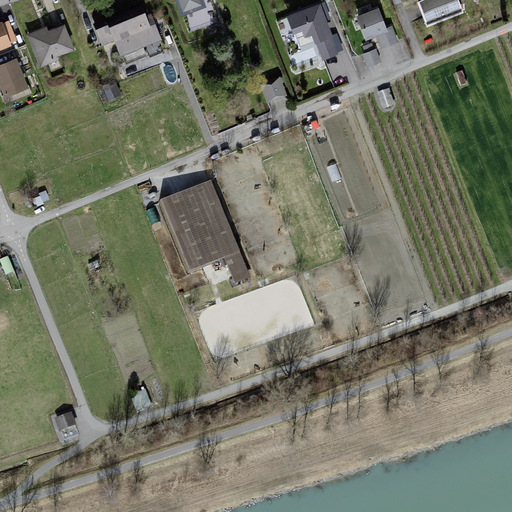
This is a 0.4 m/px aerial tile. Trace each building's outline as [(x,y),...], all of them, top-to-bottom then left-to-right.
[(176,0),(182,17),(209,7),(205,0),(176,0)] [(455,0),(421,0),(416,2),(425,27),(462,14),(455,0)] [(312,34),(322,60),(339,54),(326,20),(330,19),(324,2),(320,3),(320,2),(286,15),(293,34),(301,30),(304,38),(312,34)] [(378,9),(355,18),(364,41),(386,31),(378,9)] [(146,11),(92,31),(113,61),(162,42),(146,11)] [(9,21),(0,23),(0,50),(9,47),(8,45),(15,42),(9,21)] [(46,28),(25,35),(37,69),(54,63),(54,59),(74,52),(63,25),(47,32),(46,28)] [(376,45),(362,51),(368,65),(382,59),(376,45)] [(511,101),(493,52),(424,78),(501,274),(511,269),(511,101)] [(16,59),(0,66),(0,93),(4,105),(29,95),(16,59)] [(280,78),(260,85),(266,103),(286,97),(280,78)] [(378,90),(383,107),(395,103),(391,87),(378,90)] [(212,182),(160,204),(191,283),(197,281),(201,291),(233,281),(235,285),(250,279),(212,182)] [(151,407),(147,394),(131,399),(136,412),(151,407)] [(76,426),(71,414),(55,421),(60,433),(76,426)]
